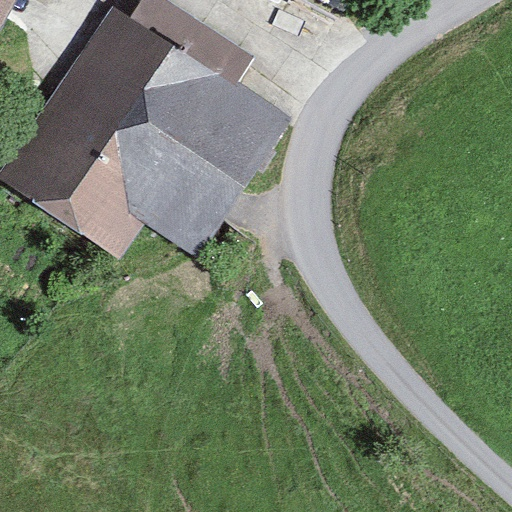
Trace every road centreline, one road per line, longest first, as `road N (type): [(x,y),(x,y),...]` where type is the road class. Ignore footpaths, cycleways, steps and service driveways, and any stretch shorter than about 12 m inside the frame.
road 1 (unclassified): [(511,484),(355,330),(324,278),(303,200),(323,127),(369,63),(471,0)]
road 2 (track): [(306,232),(225,341),(174,511)]
